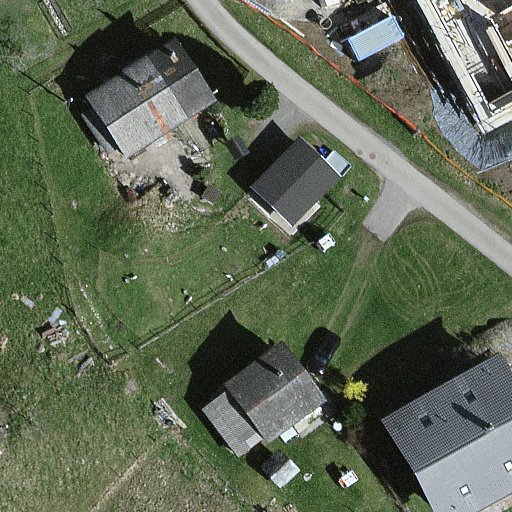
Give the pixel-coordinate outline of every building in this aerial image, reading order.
[(511,45),(511,0),(422,0),(485,124),(511,110),(511,45),(511,46),(511,45)] [(206,101),(167,43),(85,98),(124,155),(206,101)] [(332,177),(294,142),(252,188),(291,222),(332,177)] [(316,402),(275,348),(224,386),(265,440),(316,402)] [(468,511),(511,487),(511,395),(492,360),(379,423),(428,511),(468,511)]
